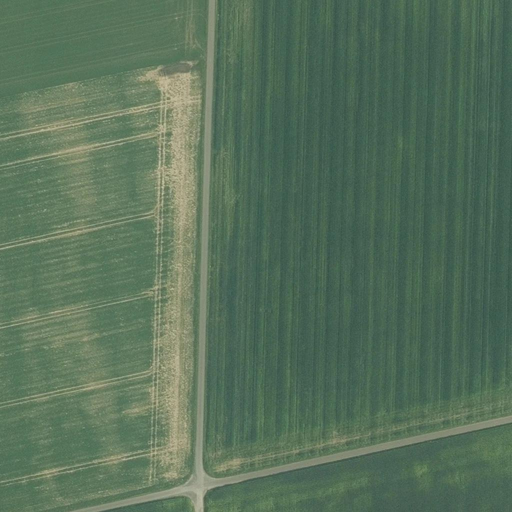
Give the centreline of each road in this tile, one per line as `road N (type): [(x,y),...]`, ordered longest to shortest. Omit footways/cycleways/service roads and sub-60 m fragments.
road 1 (unclassified): [(213,0),(201,481)]
road 2 (unclassified): [(511,419),(201,481)]
road 3 (unclassified): [(201,481),(62,511)]
